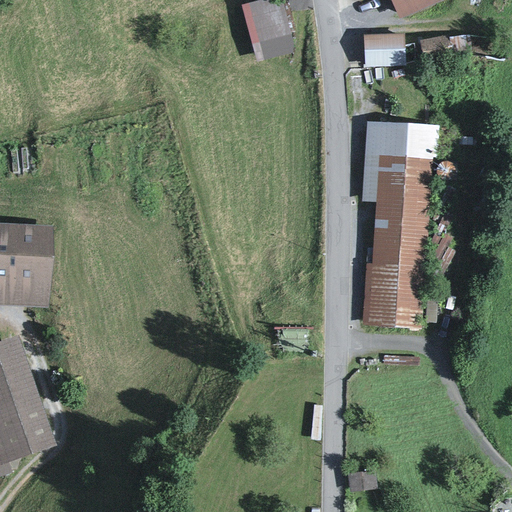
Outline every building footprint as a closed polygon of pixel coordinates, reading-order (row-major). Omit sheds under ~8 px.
[(272,0),(247,7),(260,57),(290,49),(279,0),(272,0)] [(395,0),(402,14),(433,0),(395,0)] [(368,38),(369,65),(404,64),(403,36),(368,38)] [(426,41),(429,60),(452,57),(448,37),(426,41)] [(381,197),(373,321),(417,325),(428,155),(433,156),(435,132),(370,127),(365,196),(381,197)] [(0,279),(27,281),(26,302),(42,303),(46,234),(0,231),(0,279)] [(310,355),(310,329),(274,330),(275,355),(310,355)] [(0,351),(0,456),(48,440),(15,346),(0,351)] [(352,476),(353,488),(373,485),(372,474),(352,476)]
